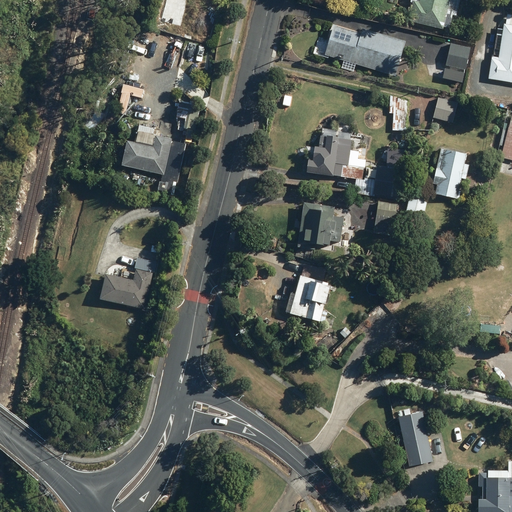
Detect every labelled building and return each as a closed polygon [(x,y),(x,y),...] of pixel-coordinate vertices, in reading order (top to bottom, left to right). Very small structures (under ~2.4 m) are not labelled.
[(408,21),(444,29),(450,0),(418,0),(418,1),(413,0),(408,21)] [(164,29),(166,6),(159,5),(157,28),(164,29)] [(488,79),(511,82),(511,24),(504,24),(498,58),(492,57),(488,79)] [(325,55),(396,75),(406,41),(362,28),(361,33),(333,25),(325,55)] [(446,65),(465,70),(470,48),(451,43),(446,65)] [(393,130),(406,131),(407,99),(390,96),(389,113),(393,113),(393,130)] [(433,117),(453,122),(458,102),(438,97),(433,117)] [(198,115),(185,112),(182,131),(195,133),(198,115)] [(511,116),(501,157),(511,160),(511,116)] [(337,182),(352,185),(361,183),(361,181),(363,181),(365,167),(349,165),(352,139),(320,135),(319,147),(315,147),(314,155),(309,154),(307,173),(333,176),(337,177),(337,182)] [(125,144),(120,167),(162,177),(170,141),(154,138),(151,150),(125,144)] [(435,194),(457,198),(462,178),(466,179),(469,165),(465,164),(467,154),(441,148),(433,184),(437,185),(435,194)] [(157,192),(164,193),(164,194),(174,195),(175,189),(174,189),(174,186),(158,184),(157,192)] [(397,184),(373,184),(372,198),(397,198),(397,184)] [(406,211),(424,215),(428,195),(410,191),(406,211)] [(374,233),(393,236),(398,204),(378,201),(374,233)] [(297,247),(313,249),(314,243),(330,245),(330,240),(340,242),(344,217),(334,216),(335,207),(304,202),(297,247)] [(103,277),(98,302),(143,311),(150,275),(134,272),(132,282),(103,277)] [(353,276),(341,272),(338,281),(350,285),(353,276)] [(285,312),(325,323),(328,313),(323,311),(331,286),(327,285),(328,283),(301,276),(296,294),(292,293),(289,303),(288,303),(285,312)] [(341,323),(334,320),(331,329),(338,332),(341,323)] [(501,326),(478,325),(478,335),(501,336),(501,326)] [(396,415),(408,465),(432,459),(421,409),(396,415)] [(511,511),(511,470),(507,470),(507,468),(487,468),(486,470),(478,471),(478,484),(485,484),(485,497),(477,497),(476,511),(511,511)]
